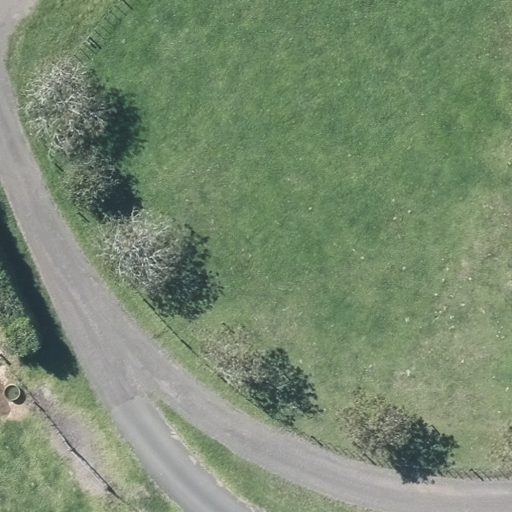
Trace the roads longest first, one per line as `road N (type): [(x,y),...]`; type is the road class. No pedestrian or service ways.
road 1 (unclassified): [(71,334),(140,422),(244,486),(303,503),(364,508),(511,497)]
road 2 (unclassified): [(151,511),(107,469),(64,401),(71,334)]
road 3 (unclassified): [(0,228),(71,334)]
